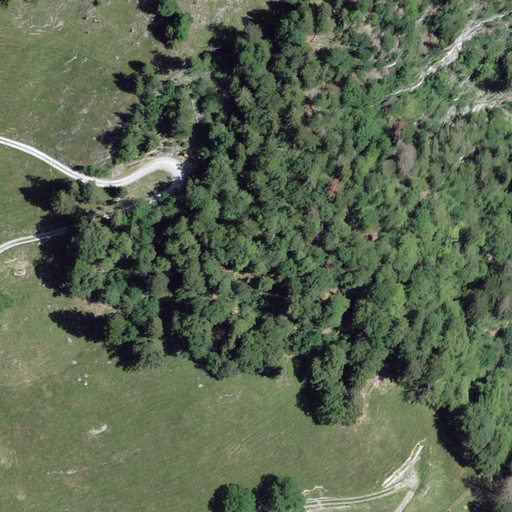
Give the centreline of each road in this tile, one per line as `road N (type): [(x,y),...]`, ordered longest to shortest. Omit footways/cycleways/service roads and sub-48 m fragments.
road 1 (track): [(0,243),(153,200),(170,190),(177,173),(167,161),(101,186),(0,142)]
road 2 (track): [(267,511),(342,503),(408,478),(419,480),(396,511)]
